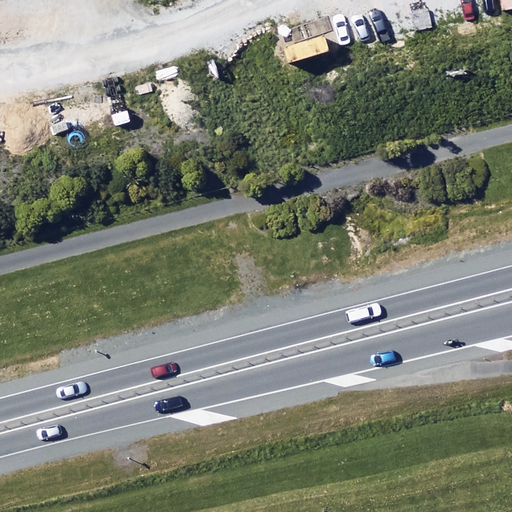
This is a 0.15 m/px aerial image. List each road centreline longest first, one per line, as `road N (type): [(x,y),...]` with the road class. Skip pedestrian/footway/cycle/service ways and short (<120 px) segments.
road 1 (trunk): [(0,414),(511,277)]
road 2 (trunk): [(511,317),(0,445)]
